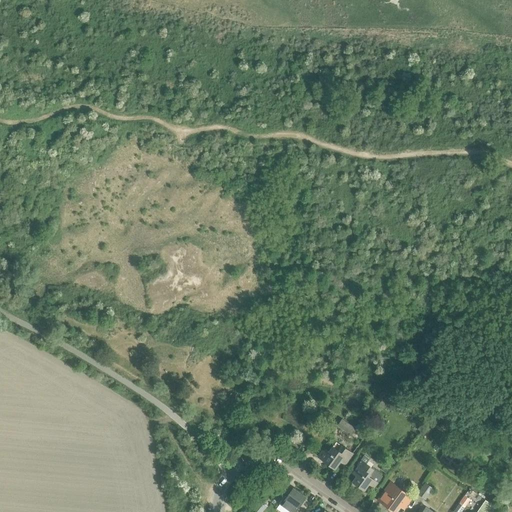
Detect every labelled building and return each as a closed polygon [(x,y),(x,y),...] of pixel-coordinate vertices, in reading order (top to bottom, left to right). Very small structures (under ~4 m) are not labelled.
[(342,419),(337,426),(351,435),(356,429),(342,419)] [(418,432),(424,436),(432,426),(427,421),(418,432)] [(318,457),(334,469),(340,461),(345,464),(353,454),(336,442),(329,452),(324,448),(318,457)] [(366,464),(369,459),(364,455),(357,465),(359,466),(353,473),(357,476),(353,482),(360,487),(365,481),(374,487),(382,476),(366,464)] [(381,469),(386,474),(391,467),(386,463),(381,469)] [(382,493),(378,500),(383,503),(390,509),(394,511),(399,505),(404,509),(412,497),(390,482),(387,487),(382,493)] [(418,494),(421,496),(425,499),(433,488),(429,486),(425,483),(418,494)] [(279,504),(288,509),(291,511),(294,511),(297,507),(298,508),(305,497),(293,489),(286,498),(283,497),(279,504)] [(476,511),(491,511),(495,508),(486,500),(476,511)] [(260,501),(251,510),(253,511),(261,511),(267,506),(260,501)] [(459,503),(452,511),(460,511),(465,507),(459,503)]
